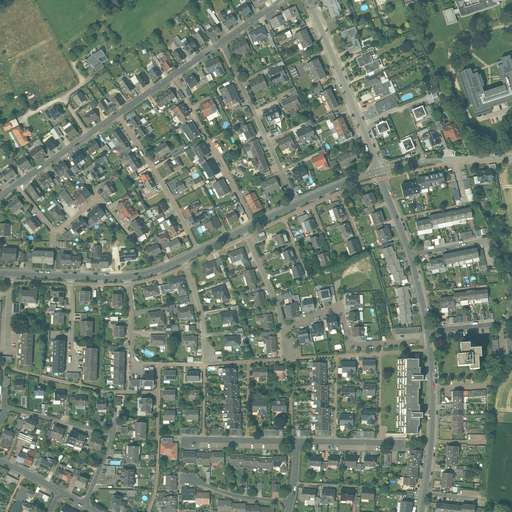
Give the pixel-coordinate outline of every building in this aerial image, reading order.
[(334,0),(325,0),(323,1),(325,6),(327,5),(331,18),(335,17),(340,15),(339,12),(339,11),(338,11),(334,0)] [(511,0),(489,0),(483,2),(481,0),(454,0),(458,9),(459,13),(461,17),(500,4),(499,2),(503,0),(511,0)] [(413,2),(405,4),(407,11),(415,8),(413,2)] [(245,4),(237,10),(237,9),(242,17),(251,11),(245,4)] [(295,6),(282,13),(283,14),(286,21),(299,15),(295,6)] [(232,14),(228,7),(226,8),(228,10),(219,16),(227,28),(236,21),(231,14),(232,14)] [(459,13),(458,9),(453,11),(452,9),(443,12),(448,25),(457,22),(454,14),(459,13)] [(283,14),(270,20),(274,29),(287,23),(286,21),(283,14)] [(216,26),(212,29),(212,28),(207,31),(212,38),(220,32),(216,26)] [(264,27),(249,34),(253,43),(267,37),(268,36),(267,34),(264,27)] [(362,49),(356,34),(358,34),(355,27),(342,33),(345,41),(351,39),(356,51),(362,49)] [(305,30),(294,35),(298,44),(301,43),(309,39),(305,30)] [(203,34),(200,31),(195,35),(202,45),(207,41),(203,34)] [(410,42),(416,38),(412,33),(407,38),(410,42)] [(198,50),(190,39),(183,44),(183,45),(190,56),(198,50)] [(309,39),(301,43),(304,49),(312,45),(309,39)] [(239,44),(241,50),(243,49),(246,56),(251,53),(249,47),(245,41),(239,44)] [(241,50),(239,44),(233,47),(237,55),(241,53),(240,50),(241,50)] [(101,50),(96,54),(86,61),(90,65),(91,64),(96,72),(104,66),(102,64),(108,59),(105,55),(101,50)] [(185,59),(179,50),(173,54),(179,63),(185,59)] [(368,53),(361,56),(362,57),(356,60),(360,68),(364,67),(371,63),(369,58),(375,55),(373,51),(368,53)] [(166,54),(159,59),(163,65),(170,60),(166,54)] [(511,100),(511,63),(510,56),(501,59),(503,65),(498,67),(504,86),(484,93),(477,73),(472,75),(470,69),(461,72),(476,115),(492,110),(491,107),(511,100)] [(218,59),(206,64),(210,73),(215,70),(218,77),(224,74),(222,68),(222,67),(218,59)] [(317,59),(306,64),(315,82),(315,83),(318,81),(326,78),(317,59)] [(380,59),(371,63),(364,67),(367,75),(373,72),(381,69),(379,66),(382,64),(380,59)] [(170,60),(163,65),(165,67),(163,68),(165,71),(167,70),(168,71),(173,67),(171,64),(172,63),(170,60)] [(279,68),(268,73),(272,82),(281,78),(283,83),(288,81),(285,76),(286,76),(282,67),(282,66),(279,68)] [(161,76),(156,67),(149,72),(155,80),(161,76)] [(295,67),(290,69),(294,79),(299,77),(295,67)] [(148,81),(143,73),(136,77),(136,78),(139,82),(143,88),(149,84),(147,82),(148,81)] [(375,75),(365,79),(368,87),(374,84),(381,82),(380,79),(383,78),(381,73),(375,75)] [(135,76),(130,79),(134,85),(139,82),(136,78),(136,77),(135,76)] [(193,76),(185,81),(191,89),(198,83),(193,76)] [(125,79),(119,83),(123,89),(130,84),(128,81),(126,78),(125,79)] [(263,78),(250,83),(254,92),(266,87),(268,90),(263,78)] [(433,85),(431,80),(426,82),(428,87),(426,88),(428,95),(431,93),(433,99),(439,97),(437,94),(440,93),(436,84),(433,85)] [(376,88),(373,89),(376,96),(382,94),(390,91),(388,88),(392,87),(390,82),(383,85),(376,88)] [(130,84),(123,89),(127,94),(134,90),(130,84)] [(233,84),(219,91),(226,105),(232,102),(233,105),(238,102),(241,101),(233,84)] [(192,96),(186,85),(183,88),(189,99),(192,96)] [(330,89),(322,93),(323,93),(326,101),(326,102),(334,98),(330,89),(331,89),(330,89)] [(171,90),(163,95),(168,102),(176,97),(171,90)] [(185,98),(180,91),(177,93),(182,100),(185,98)] [(80,92),(73,98),(79,105),(83,103),(83,102),(85,100),(86,101),(86,100),(80,92)] [(168,102),(163,95),(156,100),(161,108),(168,102)] [(118,96),(112,101),(113,103),(110,105),(114,111),(120,107),(124,105),(118,96)] [(292,97),(282,102),(286,111),(295,107),(297,112),(302,110),(299,105),(300,105),(296,96),(292,97)] [(385,100),(375,104),(379,114),(398,107),(396,102),(394,101),(392,98),(392,97),(385,100)] [(334,98),(326,102),(327,103),(331,110),(330,110),(331,111),(339,107),(338,107),(334,98)] [(107,107),(103,100),(98,104),(98,106),(102,111),(103,110),(107,115),(114,111),(110,105),(107,107)] [(212,100),(208,103),(207,102),(206,103),(212,115),(214,118),(220,115),(217,110),(212,100)] [(238,102),(233,105),(236,110),(241,108),(238,102)] [(212,115),(206,103),(204,104),(205,104),(200,107),(203,114),(205,117),(206,116),(207,117),(208,117),(207,117),(209,121),(214,118),(212,115)] [(177,108),(173,111),(177,116),(186,110),(182,104),(177,108)] [(61,110),(58,106),(55,108),(52,110),(49,112),(52,117),(53,117),(54,119),(55,120),(64,114),(61,111),(61,110)] [(422,106),(412,111),(416,120),(426,116),(426,115),(423,108),(422,106)] [(429,106),(423,108),(426,115),(432,113),(429,106)] [(161,115),(156,107),(153,109),(158,117),(161,115)] [(276,107),(264,113),(268,122),(281,116),(276,107)] [(186,110),(177,116),(181,121),(185,118),(190,115),(186,110)] [(93,111),(86,116),(91,123),(98,118),(93,111)] [(143,125),(137,117),(131,121),(138,131),(143,128),(142,125),(143,125)] [(337,121),(333,122),(333,123),(335,127),(344,123),(342,118),(337,121)] [(11,125),(12,128),(18,125),(16,119),(10,122),(11,125)] [(310,120),(305,123),(307,127),(309,127),(310,128),(313,127),(310,120)] [(383,122),(379,123),(380,124),(376,126),(377,128),(379,134),(380,135),(390,131),(386,122),(383,123),(383,122)] [(65,131),(72,126),(69,123),(63,128),(65,131)] [(200,135),(192,123),(187,126),(183,128),(183,129),(185,132),(186,132),(191,140),(200,135)] [(344,123),(335,127),(337,132),(346,128),(344,123)] [(251,124),(247,126),(247,127),(245,127),(239,130),(241,134),(242,134),(244,133),(245,136),(245,137),(246,139),(247,139),(247,140),(254,137),(255,136),(254,132),(254,131),(253,130),(252,129),(252,128),(251,124)] [(461,138),(455,124),(443,129),(446,136),(450,135),(453,142),(461,138)] [(20,126),(9,133),(14,141),(15,140),(30,131),(28,128),(23,131),(20,126)] [(63,135),(56,126),(53,128),(60,137),(63,135)] [(65,131),(70,138),(77,133),(72,126),(65,131)] [(301,130),(307,141),(309,139),(310,142),(315,140),(310,128),(309,127),(307,127),(301,130)] [(60,137),(53,128),(50,131),(56,140),(60,137)] [(143,128),(138,131),(142,138),(149,133),(148,132),(149,131),(147,128),(145,130),(143,128)] [(346,128),(337,132),(339,137),(349,133),(346,128)] [(377,128),(371,130),(374,138),(378,136),(377,135),(379,134),(377,128)] [(307,141),(301,130),(296,133),(301,143),(307,141)] [(30,131),(15,140),(16,143),(15,144),(17,148),(19,147),(19,148),(22,146),(30,142),(27,137),(31,134),(30,131)] [(439,144),(434,131),(422,136),(424,141),(428,139),(432,147),(439,144)] [(349,133),(339,137),(342,142),(350,138),(351,137),(349,133)] [(415,133),(409,136),(410,138),(412,142),(418,139),(415,133)] [(121,134),(112,140),(116,147),(125,140),(121,134)] [(290,136),(277,142),(282,151),(289,148),(291,152),(296,150),(290,136)] [(53,138),(45,143),(51,151),(58,146),(53,138)] [(410,138),(401,142),(406,154),(414,151),(413,149),(415,149),(412,142),(410,138)] [(246,144),(244,145),(246,151),(251,149),(254,156),(262,152),(257,139),(256,140),(246,144)] [(95,141),(87,146),(86,146),(91,154),(92,153),(91,153),(94,151),(99,148),(100,149),(100,148),(95,140),(94,141),(95,141)] [(116,147),(120,153),(124,150),(125,150),(130,147),(130,146),(126,140),(125,140),(116,147)] [(209,153),(203,143),(195,148),(197,151),(196,153),(197,155),(199,155),(201,158),(203,157),(209,153)] [(165,144),(154,151),(158,158),(169,151),(165,144)] [(39,147),(31,153),(36,161),(46,154),(42,148),(40,146),(39,147)] [(181,146),(170,153),(172,156),(183,149),(181,146)] [(387,147),(380,150),(382,157),(390,155),(387,147)] [(183,149),(172,156),(174,159),(185,152),(183,149)] [(80,151),(77,153),(77,154),(72,157),(77,164),(85,158),(81,151),(80,152),(80,151)] [(344,155),(337,158),(341,166),(350,161),(351,163),(358,160),(354,151),(344,156),(344,155)] [(132,154),(126,158),(130,165),(137,161),(132,154)] [(319,156),(311,160),(315,168),(322,165),(324,169),(328,168),(326,163),(327,163),(323,154),(319,156)] [(255,159),(254,159),(255,162),(253,163),(255,168),(258,167),(260,171),(261,171),(268,168),(268,167),(263,155),(255,159)] [(16,163),(18,165),(22,171),(31,165),(25,157),(16,163)] [(101,158),(94,163),(96,167),(99,165),(104,162),(101,158)] [(172,167),(166,170),(169,175),(175,171),(182,167),(181,165),(182,164),(182,163),(181,164),(178,158),(174,160),(177,164),(172,167)] [(219,172),(212,160),(207,163),(203,166),(203,167),(210,178),(219,172)] [(335,160),(330,162),(332,168),(338,165),(335,160)] [(137,161),(130,165),(134,172),(141,167),(137,161)] [(96,167),(92,169),(93,171),(90,173),(94,179),(98,177),(99,179),(105,175),(99,165),(96,167)] [(59,166),(54,170),(59,178),(64,174),(62,170),(59,166)] [(304,166),(292,171),(296,179),(308,174),(304,166)] [(11,167),(2,173),(3,174),(2,174),(3,175),(8,181),(17,175),(11,167)] [(67,167),(62,170),(64,174),(65,174),(68,179),(73,176),(69,171),(70,171),(67,167)] [(490,170),(484,171),(486,184),(488,184),(488,183),(489,183),(489,182),(493,181),(493,178),(493,177),(492,177),(491,171),(491,170),(490,170)] [(484,171),(476,172),(478,184),(479,184),(479,185),(486,184),(484,171)] [(443,173),(435,175),(432,175),(432,176),(425,177),(427,188),(445,184),(443,173)] [(53,181),(48,174),(39,179),(45,188),(50,185),(52,189),(56,186),(53,181)] [(147,174),(140,178),(143,182),(144,181),(145,184),(151,180),(147,174)] [(202,176),(193,181),(195,185),(204,180),(202,176)] [(190,177),(182,182),(185,187),(191,183),(190,181),(192,180),(190,177)] [(425,177),(417,179),(417,182),(419,190),(420,193),(420,194),(428,192),(427,188),(425,177)] [(274,178),(263,183),(266,192),(267,194),(279,189),(274,178)] [(217,182),(215,184),(222,197),(230,193),(223,179),(217,182)] [(151,180),(145,184),(147,186),(146,187),(148,191),(155,187),(151,180)] [(182,182),(175,186),(179,192),(186,188),(185,187),(182,182)] [(417,182),(401,186),(404,197),(420,193),(419,190),(417,182)] [(34,183),(28,188),(32,194),(35,192),(37,195),(41,193),(39,190),(34,183)] [(116,192),(110,183),(102,188),(103,188),(106,192),(106,193),(108,197),(116,192)] [(79,191),(86,200),(91,195),(83,185),(77,190),(79,191)] [(74,202),(65,190),(59,195),(68,206),(74,202)] [(86,200),(79,191),(73,196),(76,200),(80,204),(86,200)] [(262,209),(254,193),(246,197),(254,213),(262,209)] [(373,193),(363,196),(365,201),(366,200),(368,206),(373,205),(376,203),(373,193)] [(23,206),(17,198),(8,206),(11,209),(10,209),(11,210),(14,213),(23,206)] [(123,202),(118,205),(121,212),(130,207),(127,201),(127,200),(123,202)] [(63,209),(57,202),(54,204),(56,206),(60,211),(63,209)] [(164,202),(155,207),(156,208),(156,210),(157,212),(158,212),(159,214),(162,213),(168,210),(164,202)] [(191,208),(185,211),(189,218),(198,213),(196,210),(199,209),(197,205),(191,208)] [(60,211),(56,206),(49,212),(57,222),(64,216),(60,211)] [(102,211),(99,206),(94,210),(100,218),(105,214),(102,211)] [(130,207),(121,212),(125,218),(130,215),(134,213),(130,207)] [(334,209),(333,209),(335,216),(337,221),(345,218),(341,207),(340,207),(337,208),(334,209)] [(471,208),(464,209),(464,210),(465,219),(473,218),(471,208)] [(100,218),(94,210),(89,214),(92,218),(95,222),(100,218)] [(464,210),(457,211),(459,220),(465,219),(464,210)] [(381,211),(372,214),(376,225),(385,222),(381,211)] [(457,211),(450,212),(452,222),(459,220),(457,211)] [(235,212),(226,217),(230,224),(239,219),(235,212)] [(450,212),(443,213),(445,223),(452,222),(450,212)] [(198,213),(189,218),(192,225),(193,224),(199,221),(205,218),(203,214),(199,216),(198,213)] [(443,213),(436,215),(438,224),(445,223),(443,213)] [(436,215),(429,216),(430,219),(431,226),(438,224),(436,215)] [(37,221),(34,218),(34,217),(33,218),(28,222),(27,223),(30,227),(31,227),(35,231),(34,232),(41,226),(37,221)] [(172,217),(163,223),(166,229),(170,227),(176,224),(172,217)] [(82,219),(73,226),(79,234),(88,227),(86,223),(82,219)] [(135,222),(131,224),(135,231),(145,225),(141,219),(135,222)] [(306,222),(305,222),(308,232),(316,229),(313,219),(309,221),(306,222)] [(430,219),(423,221),(425,230),(432,229),(431,226),(430,219)] [(211,222),(205,225),(207,230),(207,232),(208,234),(210,235),(211,234),(212,232),(218,229),(215,224),(213,221),(211,222)] [(423,221),(416,222),(418,232),(425,230),(423,221)] [(348,223),(340,226),(344,237),(352,234),(350,229),(349,225),(348,223)] [(8,225),(0,224),(0,235),(6,236),(8,236),(8,225)] [(176,224),(170,227),(171,230),(170,231),(172,235),(179,231),(181,230),(179,226),(177,227),(176,224)] [(145,225),(135,231),(139,238),(149,233),(145,225)] [(383,230),(377,232),(381,244),(387,242),(392,240),(388,228),(383,230)] [(69,230),(61,236),(65,242),(73,236),(69,230)] [(285,232),(276,236),(280,246),(289,243),(285,232)] [(100,234),(98,234),(97,243),(106,243),(106,240),(100,240),(100,234)] [(166,234),(158,238),(161,243),(169,239),(166,234)] [(320,237),(316,239),(316,237),(315,237),(310,239),(313,247),(317,246),(317,248),(324,246),(320,237)] [(169,239),(161,243),(161,244),(164,250),(166,248),(169,247),(167,244),(171,242),(169,239)] [(171,242),(167,244),(169,247),(171,252),(172,253),(182,247),(177,239),(171,242)] [(356,239),(347,242),(351,254),(360,251),(356,239)] [(157,244),(151,248),(150,247),(146,249),(150,258),(156,255),(161,252),(158,245),(157,244)] [(392,247),(383,249),(386,258),(395,255),(396,255),(395,251),(393,252),(392,247)] [(243,248),(230,253),(233,263),(242,259),(244,263),(248,261),(243,248)] [(477,248),(470,249),(472,259),(479,258),(478,256),(478,253),(477,250),(477,248)] [(293,249),(285,252),(289,263),(297,260),(293,249)] [(470,249),(463,251),(465,261),(472,259),(470,249)] [(134,250),(120,252),(121,262),(125,262),(126,262),(125,261),(135,259),(136,260),(135,250),(134,250)] [(463,251),(456,252),(458,262),(465,261),(463,251)] [(54,253),(33,252),(33,253),(33,259),(33,263),(54,263),(54,253)] [(456,252),(449,254),(451,263),(458,262),(456,252)] [(325,253),(317,256),(318,260),(320,260),(321,260),(323,266),(332,263),(330,256),(328,256),(328,255),(327,254),(327,253),(326,253),(325,253)] [(2,260),(3,255),(0,254),(0,263),(5,264),(5,263),(7,263),(11,264),(11,260),(9,260),(2,260)] [(449,254),(443,255),(443,258),(445,265),(451,263),(449,254)] [(72,255),(62,255),(62,258),(61,258),(61,261),(62,261),(61,266),(65,266),(65,265),(71,265),(72,257),(72,255)] [(395,255),(386,258),(389,266),(390,266),(399,263),(400,263),(399,259),(397,260),(395,255)] [(81,258),(72,257),(71,265),(71,267),(81,267),(81,264),(81,263),(81,262),(81,261),(81,258)] [(98,260),(91,260),(91,268),(101,268),(101,257),(98,257),(98,260)] [(443,258),(436,259),(438,269),(445,268),(445,265),(443,258)] [(436,259),(430,261),(432,270),(438,269),(436,259)] [(215,261),(202,266),(206,276),(214,273),(216,276),(221,274),(215,261)] [(399,263),(390,266),(392,274),(393,274),(402,271),(403,271),(402,268),(400,268),(399,263)] [(300,266),(293,268),(297,278),(304,275),(300,266)] [(246,271),(244,272),(248,286),(256,283),(252,269),(251,270),(246,271)] [(402,271),(393,274),(396,282),(407,279),(406,276),(404,276),(402,271)] [(183,277),(168,280),(169,284),(170,290),(171,290),(180,287),(181,293),(186,292),(183,277)] [(169,284),(163,285),(165,291),(165,294),(172,292),(171,290),(170,290),(169,284)] [(158,285),(144,289),(146,297),(160,294),(158,285)] [(225,285),(213,289),(216,298),(223,296),(225,301),(230,299),(225,285)] [(403,287),(398,288),(400,297),(403,296),(409,295),(408,290),(403,291),(403,287)] [(328,290),(324,291),(323,290),(319,291),(320,298),(321,298),(322,300),(323,300),(324,303),(331,302),(330,297),(329,290),(328,290)] [(37,291),(20,291),(19,303),(37,304),(37,291)] [(63,292),(52,291),(51,296),(53,296),(53,298),(55,298),(54,302),(63,303),(63,292)] [(90,291),(81,291),(80,302),(89,302),(90,291)] [(254,293),(249,294),(250,300),(255,299),(256,307),(265,305),(262,291),(260,292),(254,293)] [(287,291),(281,294),(284,300),(290,297),(287,291)] [(123,295),(113,295),(113,306),(123,306),(123,295)] [(359,296),(346,296),(347,305),(354,305),(360,305),(359,304),(359,296)] [(404,300),(403,296),(400,297),(399,297),(401,306),(404,305),(410,304),(408,299),(404,300)] [(453,297),(447,298),(448,308),(455,307),(454,302),(453,297)] [(447,298),(440,298),(441,309),(448,308),(447,298)] [(312,300),(303,302),(304,308),(305,311),(314,309),(312,300)] [(291,306),(286,307),(288,320),(294,319),(294,317),(299,316),(297,304),(297,303),(295,303),(291,304),(291,306)] [(401,306),(399,306),(401,315),(405,314),(410,313),(409,307),(405,308),(404,305),(401,306)] [(192,306),(176,308),(178,319),(194,316),(192,306)] [(235,311),(221,313),(223,323),(232,321),(233,324),(237,324),(235,311)] [(163,312),(149,314),(150,324),(151,324),(150,323),(160,321),(161,325),(165,324),(163,312)] [(350,313),(349,313),(350,321),(353,321),(353,322),(356,322),(356,320),(359,320),(359,312),(350,313)] [(64,313),(54,313),(54,323),(63,324),(64,313)] [(273,328),(271,314),(270,314),(263,315),(256,316),(256,317),(258,316),(258,322),(263,321),(264,330),(273,328)] [(410,317),(406,317),(405,314),(401,315),(400,315),(402,324),(411,322),(410,317)] [(335,317),(326,319),(328,328),(328,329),(330,329),(330,330),(336,329),(336,328),(338,327),(335,317)] [(92,322),(82,321),(82,335),(92,335),(92,322)] [(321,324),(312,325),(314,336),(317,336),(317,337),(321,336),(321,335),(323,335),(322,331),(321,324)] [(125,327),(116,326),(116,327),(117,327),(117,337),(116,337),(124,338),(125,327)] [(363,327),(354,328),(354,337),(357,337),(364,336),(363,327)] [(306,331),(298,332),(299,336),(300,343),(308,341),(309,341),(307,335),(306,331)] [(33,334),(22,333),(21,348),(32,349),(33,334)] [(166,336),(151,336),(151,345),(166,345),(166,336)] [(197,337),(183,336),(183,346),(192,346),(192,352),(196,352),(196,346),(197,346),(197,337)] [(239,336),(224,336),(225,346),(240,345),(239,336)] [(267,337),(264,337),(265,352),(268,352),(276,352),(275,337),(274,337),(267,337)] [(65,341),(53,340),(53,356),(64,357),(65,341)] [(470,343),(461,344),(461,355),(458,355),(458,366),(470,365),(470,369),(479,369),(478,357),(481,357),(481,348),(470,349),(470,343)] [(32,349),(21,348),(20,366),(32,366),(32,349)] [(86,348),(86,364),(97,365),(97,349),(86,348)] [(64,357),(53,356),(52,373),(64,374),(64,357)] [(418,360),(397,359),(396,397),(418,397),(418,380),(418,376),(418,360)] [(375,361),(363,361),(363,371),(370,371),(370,374),(375,374),(375,361)] [(356,362),(343,362),(343,373),(347,373),(348,374),(349,373),(350,373),(350,376),(355,376),(356,362)] [(86,364),(85,380),(96,381),(97,365),(86,364)] [(288,366),(275,366),(275,376),(280,376),(280,378),(287,379),(288,366)] [(268,367),(254,367),(254,377),(260,377),(259,381),(265,382),(265,377),(268,377),(268,367)] [(144,375),(144,386),(154,386),(154,371),(150,371),(149,375),(144,375)] [(176,372),(164,371),(164,380),(176,380),(176,372)] [(199,372),(187,372),(187,381),(199,381),(199,372)] [(23,381),(14,381),(14,389),(23,389),(23,381)] [(368,385),(364,385),(364,395),(374,395),(375,386),(367,386),(368,385)] [(44,386),(35,386),(35,395),(44,395),(44,386)] [(355,388),(342,388),(342,397),(346,397),(346,398),(348,398),(348,397),(350,397),(350,402),(355,402),(355,388)] [(175,391),(164,391),(164,400),(175,400),(175,391)] [(199,391),(187,391),(187,400),(199,400),(199,391)] [(65,392),(55,392),(55,400),(54,400),(54,404),(60,404),(60,401),(65,401),(65,392)] [(86,397),(76,396),(75,405),(85,405),(86,397)] [(418,397),(396,397),(395,434),(417,435),(417,418),(417,413),(418,397)] [(151,399),(141,399),(141,411),(146,412),(146,414),(151,414),(151,406),(152,406),(152,401),(151,401),(151,399)] [(286,401),(280,401),(280,399),(276,399),(276,402),(273,402),(273,410),(277,410),(277,412),(282,412),(282,415),(287,415),(287,407),(286,406),(286,401)] [(107,401),(97,400),(97,409),(103,409),(103,408),(106,408),(107,401)] [(267,401),(253,401),(253,412),(258,412),(258,413),(261,413),(261,415),(266,415),(267,401)] [(175,411),(163,411),(163,420),(163,424),(169,424),(169,420),(175,420),(175,411)] [(198,411),(187,411),(187,419),(198,420),(198,411)] [(375,411),(362,411),(362,421),(369,421),(369,424),(374,424),(374,418),(375,418),(375,417),(374,417),(375,411)] [(353,415),(341,415),(341,425),(345,425),(345,426),(346,426),(346,425),(348,425),(348,428),(353,428),(353,415)] [(24,421),(18,419),(15,426),(21,429),(24,421)] [(36,422),(28,419),(25,426),(34,430),(36,422)] [(233,421),(228,421),(228,426),(232,426),(232,429),(229,429),(232,429),(236,429),(239,429),(241,429),(241,425),(240,425),(240,421),(233,421)] [(146,423),(136,423),(136,431),(146,431),(146,423)] [(65,430),(54,427),(53,431),(50,437),(51,437),(61,441),(65,430)] [(14,435),(4,431),(1,437),(4,438),(1,444),(4,445),(3,448),(5,449),(5,448),(8,450),(14,435)] [(79,434),(71,431),(68,439),(67,442),(68,442),(71,443),(72,442),(75,443),(78,435),(79,434)] [(146,431),(136,431),(136,438),(145,439),(146,431)] [(27,436),(19,433),(18,437),(17,438),(25,441),(27,437),(27,436)] [(86,437),(78,435),(75,443),(75,445),(82,448),(83,445),(86,437)] [(104,441),(92,437),(89,447),(101,451),(104,441)] [(176,444),(161,444),(161,454),(171,454),(171,459),(176,459),(176,444)] [(458,448),(447,447),(447,456),(456,457),(458,457),(458,448)] [(24,450),(21,449),(16,460),(23,463),(28,451),(28,450),(24,449),(24,450)] [(411,450),(410,450),(409,455),(410,455),(410,458),(409,458),(409,462),(408,461),(407,467),(417,468),(418,468),(419,461),(420,461),(421,458),(420,458),(421,451),(414,450),(411,450)] [(31,452),(28,451),(23,463),(30,466),(35,455),(30,453),(31,452)] [(196,452),(183,452),(183,462),(184,462),(188,462),(188,461),(196,461),(196,453),(196,452)] [(210,454),(201,454),(196,453),(196,461),(196,464),(210,464),(210,462),(210,454)] [(224,453),(210,453),(210,454),(210,462),(219,462),(219,466),(224,467),(224,462),(224,453)] [(138,455),(129,454),(129,459),(127,459),(127,464),(138,464),(138,455)] [(244,455),(231,455),(231,454),(230,454),(230,464),(244,464),(244,456),(244,454),(244,455)] [(258,456),(244,456),(244,464),(244,466),(258,466),(258,458),(258,456)] [(356,457),(346,456),(345,465),(349,465),(349,466),(355,466),(356,464),(356,462),(356,463),(356,461),(356,457)] [(374,458),(365,457),(365,456),(364,456),(364,464),(364,465),(371,465),(374,465),(374,462),(375,461),(374,461),(375,457),(374,457),(374,458)] [(456,457),(447,456),(446,465),(455,466),(456,457)] [(286,457),(272,457),(272,458),(272,466),(281,466),(286,466),(286,457)] [(321,457),(310,457),(309,465),(320,466),(321,462),(321,457)] [(337,457),(329,457),(328,465),(332,465),(337,465),(337,466),(338,457),(337,457)] [(272,458),(258,458),(258,466),(258,472),(262,472),(262,468),(272,468),(272,466),(272,458)] [(43,460),(42,460),(39,467),(49,471),(52,464),(43,460)] [(66,467),(60,464),(57,471),(56,470),(55,474),(56,474),(55,477),(62,479),(65,470),(66,467)] [(115,466),(107,466),(107,475),(115,475),(115,466)] [(74,470),(66,467),(65,470),(62,479),(69,482),(70,480),(71,481),(72,476),(71,476),(72,475),(74,470)] [(417,468),(407,467),(406,478),(415,478),(416,479),(417,468)] [(133,470),(122,470),(122,474),(122,475),(122,477),(121,477),(121,479),(121,480),(122,480),(122,482),(121,486),(122,487),(133,487),(133,470)] [(452,474),(442,473),(442,481),(451,482),(452,474)] [(79,476),(78,477),(75,485),(85,489),(88,480),(79,476)] [(171,476),(166,476),(166,490),(176,490),(176,476),(171,476)] [(406,478),(404,478),(403,482),(405,482),(405,485),(415,486),(415,478),(406,478)] [(35,493),(22,486),(16,498),(18,500),(24,502),(27,496),(32,498),(35,493)] [(196,489),(182,489),(182,495),(182,500),(189,501),(188,502),(195,503),(196,493),(196,489)] [(353,491),(342,490),(342,489),(341,500),(352,501),(353,501),(353,497),(354,490),(353,490),(353,491)] [(374,490),(362,489),(361,499),(373,500),(374,490)] [(316,490),(304,490),(303,493),(302,500),(306,500),(314,500),(314,501),(315,501),(315,497),(316,490)] [(44,494),(39,492),(36,497),(41,500),(44,494)] [(210,493),(196,493),(195,503),(195,504),(210,504),(210,493)] [(122,498),(114,495),(114,496),(113,496),(112,498),(113,498),(112,503),(125,507),(126,503),(123,502),(123,503),(121,503),(122,498)] [(171,497),(166,497),(158,497),(158,506),(162,506),(161,511),(166,511),(167,511),(174,511),(175,511),(176,497),(172,497),(171,497)] [(24,502),(18,500),(12,511),(13,511),(22,511),(24,509),(28,511),(31,506),(24,502)] [(232,502),(217,501),(217,511),(218,511),(231,511),(231,504),(232,502)] [(406,502),(402,502),(401,511),(411,511),(412,503),(412,502),(406,502)] [(125,507),(112,503),(110,507),(109,507),(108,509),(109,510),(114,511),(117,511),(119,508),(121,509),(120,510),(124,511),(125,507)]
